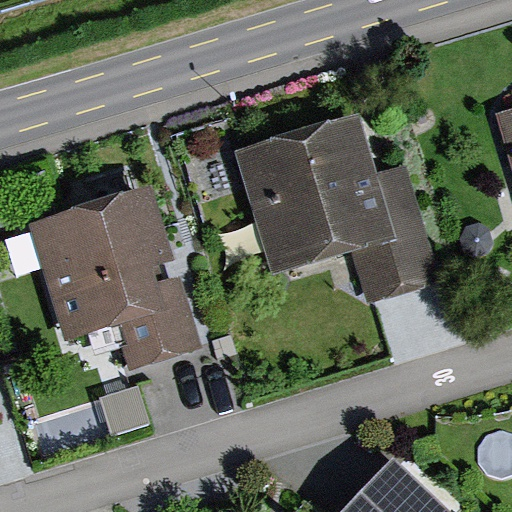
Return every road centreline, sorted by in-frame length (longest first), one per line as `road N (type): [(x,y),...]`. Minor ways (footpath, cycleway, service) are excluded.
road 1 (residential): [(13,511),(511,364)]
road 2 (tertiary): [(0,114),(404,0)]
